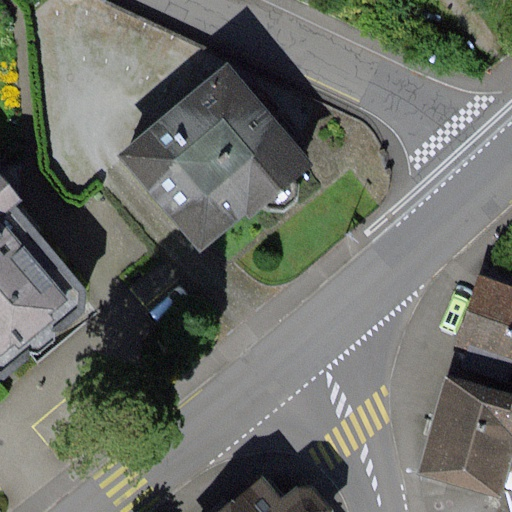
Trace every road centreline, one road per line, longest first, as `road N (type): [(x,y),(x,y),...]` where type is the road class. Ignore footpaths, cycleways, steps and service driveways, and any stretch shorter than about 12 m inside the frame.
road 1 (residential): [(189,0),(389,92),(494,179)]
road 2 (tertiary): [(100,511),(301,347)]
road 3 (tertiary): [(301,347),(494,179)]
road 4 (residential): [(301,347),(340,401),(381,511)]
